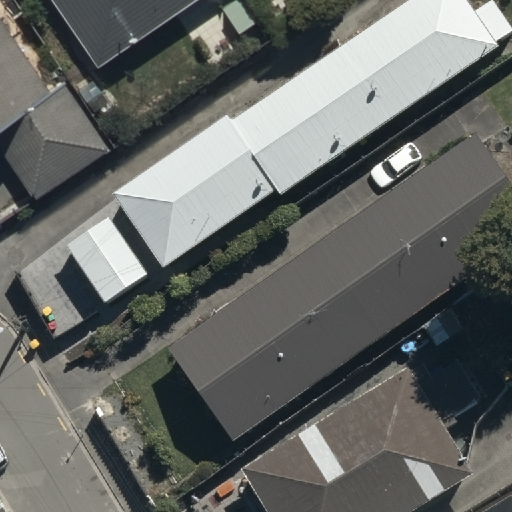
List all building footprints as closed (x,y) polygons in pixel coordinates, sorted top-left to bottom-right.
[(42,0),(93,75),(205,0),(42,0)] [(116,211),(166,283),(274,209),(280,217),(503,64),(496,55),(511,43),(511,42),(493,14),(476,26),(458,0),(435,0),(237,136),(234,131),(116,211)] [(0,158),(32,209),(109,161),(67,94),(46,107),(0,33),(0,158)] [(511,201),(477,151),(169,364),(236,460),(511,270),(511,201)] [(111,225),(68,253),(110,315),(152,286),(111,225)] [(425,381),(242,488),(255,511),(441,511),(475,493),(442,438),(484,413),(463,377),(433,395),(425,381)]
